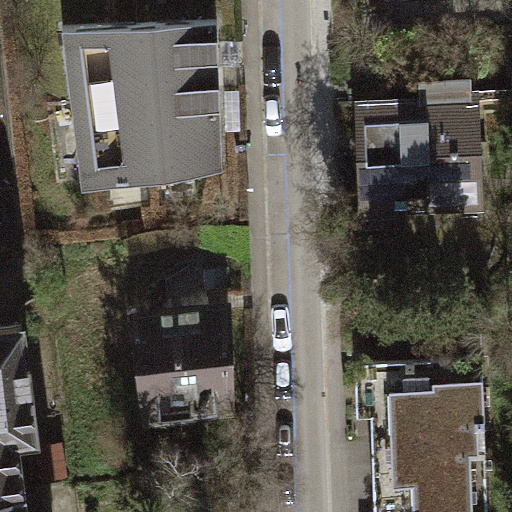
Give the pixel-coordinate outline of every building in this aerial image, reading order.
[(212,19),(66,25),(74,183),(223,166),(212,19)] [(468,98),(351,103),(355,200),(389,199),(390,206),(472,203),(472,196),(468,98)] [(227,304),(133,313),(145,408),(225,402),(227,304)] [(33,429),(19,320),(0,322),(0,491),(22,489),(12,431),(33,429)] [(479,511),(475,354),(362,357),(366,511),(479,511)] [(24,511),(22,489),(0,491),(0,511),(24,511)]
